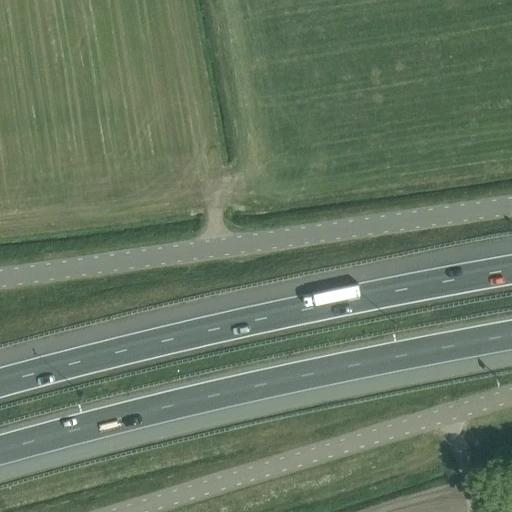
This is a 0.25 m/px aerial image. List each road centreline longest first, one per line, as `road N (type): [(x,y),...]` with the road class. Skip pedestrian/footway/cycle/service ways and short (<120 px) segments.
road 1 (motorway): [(0,452),(263,384),(511,336)]
road 2 (motorway): [(511,270),(250,319),(0,382)]
road 3 (unclassified): [(0,282),(511,214)]
road 4 (unclassified): [(95,511),(511,392)]
road 5 (track): [(253,511),(299,496),(448,412)]
